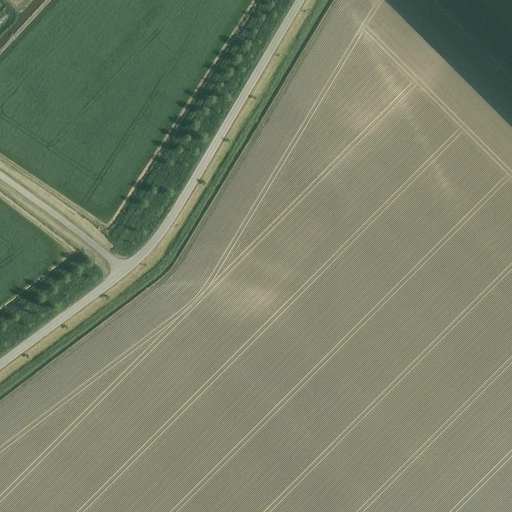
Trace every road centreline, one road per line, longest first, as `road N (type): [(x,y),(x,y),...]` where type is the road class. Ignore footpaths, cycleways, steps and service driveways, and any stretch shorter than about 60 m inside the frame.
road 1 (unclassified): [(122,269),(143,253),(299,0)]
road 2 (unclassified): [(122,269),(0,175)]
road 3 (unclassified): [(0,362),(122,269)]
